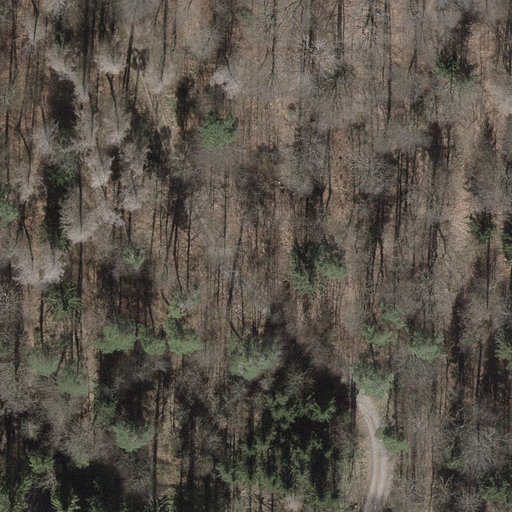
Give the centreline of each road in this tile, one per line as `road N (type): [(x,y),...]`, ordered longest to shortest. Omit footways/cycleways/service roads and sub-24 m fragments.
road 1 (track): [(375,511),(387,443),(353,382),(217,251),(166,141),(118,0)]
road 2 (track): [(241,0),(267,42),(372,355),(387,443)]
road 3 (track): [(511,477),(380,499)]
